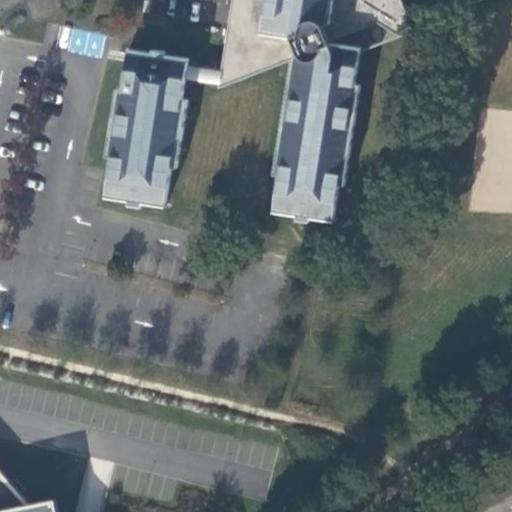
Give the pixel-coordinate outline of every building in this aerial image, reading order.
[(232,0),(229,28),(222,71),(220,83),(219,87),(247,77),(246,73),(293,54),(300,52),(301,54),(302,56),(303,57),(305,58),(306,59),(308,60),(309,60),(306,75),(290,72),(275,173),(280,174),(274,210),(335,219),(341,183),(346,184),(361,83),(356,83),(362,47),(331,43),(331,40),(379,22),(401,36),(414,31),(412,26),(408,14),(402,0),(232,0)] [(480,0),(445,0),(408,14),(412,26),(480,0)] [(71,28),(68,51),(101,56),(104,33),(71,28)] [(187,78),(189,66),(190,60),(129,50),(128,57),(123,89),(118,88),(107,156),(113,157),(107,196),(167,205),(173,166),(178,167),(189,99),(184,99),(187,78)] [(306,75),(309,60),(308,60),(306,59),(305,58),(303,57),(302,56),(301,54),(300,52),(293,54),(290,72),(306,75)] [(220,83),(222,71),(189,66),(187,78),(220,83)] [(0,475),(0,511),(54,511),(52,498),(24,504),(0,475)]
